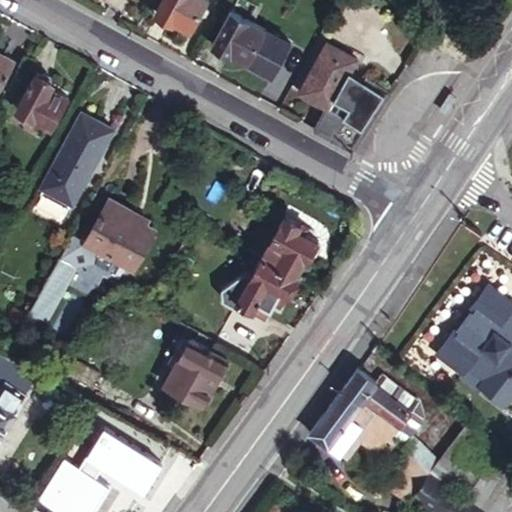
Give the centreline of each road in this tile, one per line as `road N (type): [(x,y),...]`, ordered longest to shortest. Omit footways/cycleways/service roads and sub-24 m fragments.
road 1 (residential): [(25,0),(409,213)]
road 2 (secondary): [(194,511),(409,213)]
road 3 (secondary): [(442,165),(511,66)]
